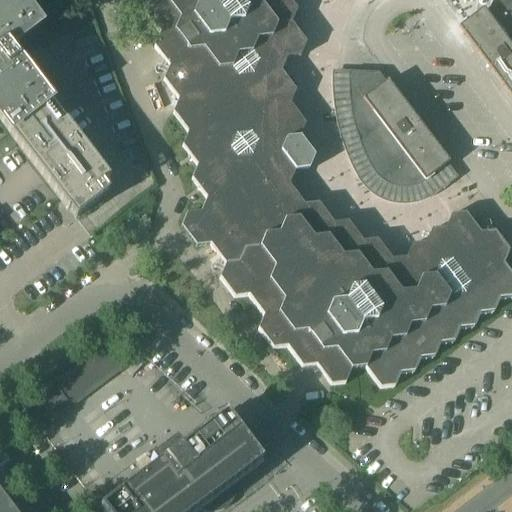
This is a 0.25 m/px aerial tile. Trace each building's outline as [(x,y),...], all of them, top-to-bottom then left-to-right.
[(0,0),(0,121),(68,210),(69,209),(76,219),(108,194),(102,185),(109,180),(18,61),(19,61),(9,48),(38,25),(19,0),(0,0)] [(511,0),(164,0),(150,2),(144,16),(159,35),(153,49),(168,68),(163,82),(178,101),(172,115),(187,135),(181,148),(196,168),(191,181),(206,201),(200,214),(186,216),(181,229),(196,249),(210,247),(225,267),(219,281),(234,300),(248,299),(263,319),(258,332),(273,352),(287,350),(302,370),(316,368),(330,387),(345,386),(351,373),(364,371),(380,391),(394,389),(400,376),(414,375),(420,361),(434,359),(439,347),(454,345),(459,332),(473,330),(479,317),(493,315),(499,302),(511,300),(511,277),(503,267),(509,254),(495,234),(480,235),(465,216),(451,217),(446,230),(431,232),(425,245),(411,247),(405,260),(391,262),(386,275),(372,277),(357,257),(342,258),(328,239),(333,226),(318,206),(304,207),(289,188),(295,174),(280,154),(286,141),(300,140),(305,126),(290,106),(296,93),(281,73),(287,60),(271,40),(277,27),(262,7),(265,0),(511,0)] [(458,29),(475,52),(511,100),(511,0),(493,0),(487,15),(483,10),(458,29)] [(95,25),(86,28),(89,36),(98,33),(95,25)] [(365,184),(369,187),(373,190),(377,193),(381,195),(386,197),(390,199),(395,200),(400,200),(405,200),(410,200),(414,199),(419,198),(424,197),(428,195),(432,193),(455,176),(443,160),(445,159),(392,88),(390,89),(378,73),(336,71),(336,90),(338,109),(341,128),(347,146),(354,164),(362,180),(365,184)] [(37,370),(44,379),(57,369),(50,360),(37,370)] [(22,408),(34,424),(66,399),(55,384),(22,408)] [(150,462),(155,468),(99,510),(100,511),(196,511),(198,511),(200,511),(201,511),(220,511),(221,511),(223,511),(227,508),(230,505),(231,504),(233,502),(234,500),(234,498),(235,496),(236,494),(236,491),(236,489),(236,487),(236,485),(235,483),(261,464),(225,416),(180,449),(175,443),(150,462)] [(0,511),(12,511),(0,495),(0,511)]
